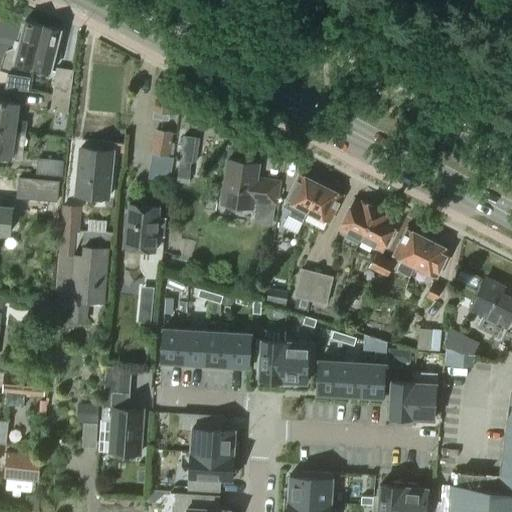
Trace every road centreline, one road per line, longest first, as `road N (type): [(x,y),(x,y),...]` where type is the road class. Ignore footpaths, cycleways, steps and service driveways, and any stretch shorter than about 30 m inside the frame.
road 1 (primary): [(511,217),(100,0)]
road 2 (residential): [(259,432),(430,440)]
road 3 (residential): [(259,432),(261,406),(161,399)]
